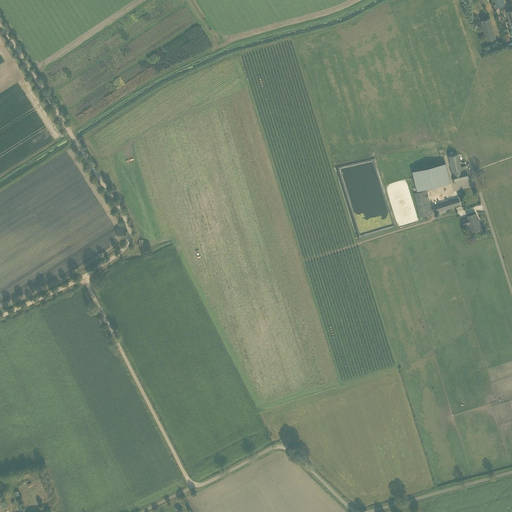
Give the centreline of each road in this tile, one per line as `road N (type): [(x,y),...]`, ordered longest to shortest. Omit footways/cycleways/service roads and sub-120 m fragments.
road 1 (track): [(0,21),(129,226),(121,255),(85,279)]
road 2 (track): [(85,279),(197,486)]
road 3 (unclassified): [(197,486),(282,447),(355,511)]
road 4 (unclassified): [(369,511),(511,472)]
road 5 (unclassified): [(511,292),(476,184),(453,186)]
